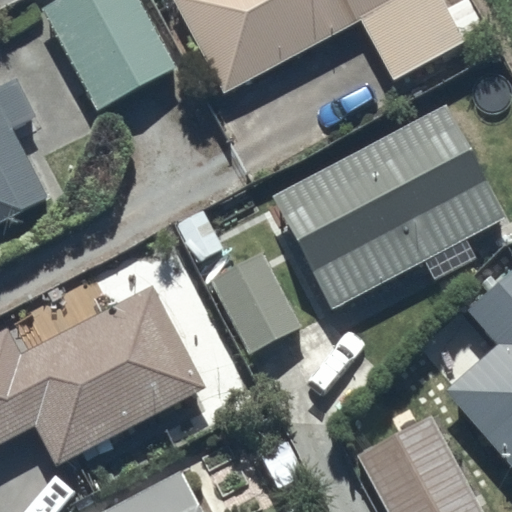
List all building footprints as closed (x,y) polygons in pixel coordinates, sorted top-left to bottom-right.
[(40,0),(38,1),(94,107),(175,64),(141,0),(40,0)] [(177,0),(224,90),(362,17),(394,78),(465,40),(460,32),(482,20),(471,0),(454,0),(446,5),(443,0),(177,0)] [(16,77),(0,84),(0,222),(47,200),(11,124),(33,113),(16,77)] [(445,99),(272,194),(331,302),(504,208),(445,99)] [(301,325),(260,248),(248,255),(233,225),(197,244),(213,275),(208,278),(247,353),(301,325)] [(511,264),(470,306),(483,322),(477,327),(493,346),(448,384),(511,460),(511,264)] [(11,324),(0,329),(0,439),(35,422),(53,458),(199,385),(150,286),(23,349),(11,324)] [(480,511),(425,413),(355,452),(388,511),(480,511)] [(200,511),(179,469),(95,511),(200,511)]
